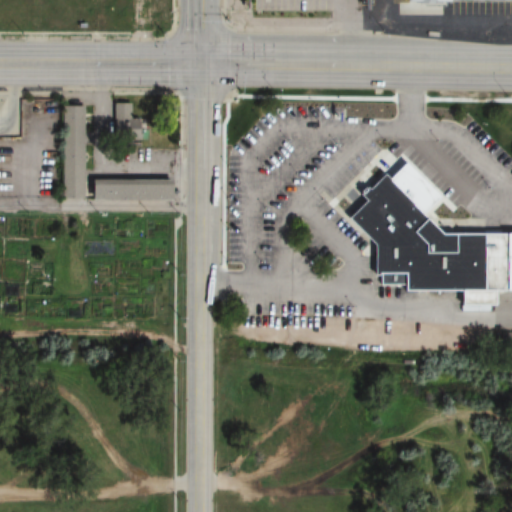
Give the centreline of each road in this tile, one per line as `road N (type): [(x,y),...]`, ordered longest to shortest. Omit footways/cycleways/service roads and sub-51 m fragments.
road 1 (tertiary): [(200,287),(199,511)]
road 2 (primary): [(0,64),(201,65)]
road 3 (primary): [(336,66),(511,66)]
road 4 (tertiary): [(201,65),(200,208)]
road 5 (primary): [(201,65),(336,66)]
